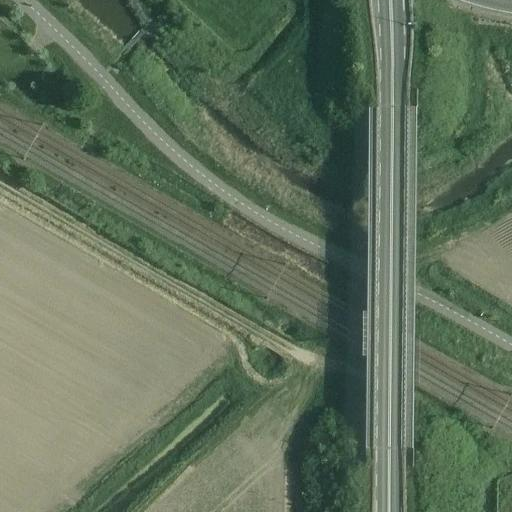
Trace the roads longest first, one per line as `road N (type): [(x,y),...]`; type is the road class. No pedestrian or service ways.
road 1 (unclassified): [(511,347),(249,210),(167,146),(21,0)]
road 2 (primary): [(388,511),(389,0)]
road 3 (track): [(0,185),(299,358),(365,373)]
